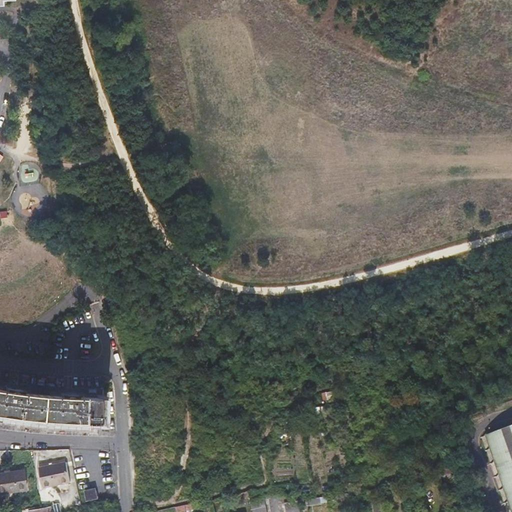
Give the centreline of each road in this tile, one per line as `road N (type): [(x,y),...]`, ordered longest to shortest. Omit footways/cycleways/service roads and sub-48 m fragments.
road 1 (residential): [(123,444),(97,316)]
road 2 (residential): [(123,444),(0,439)]
